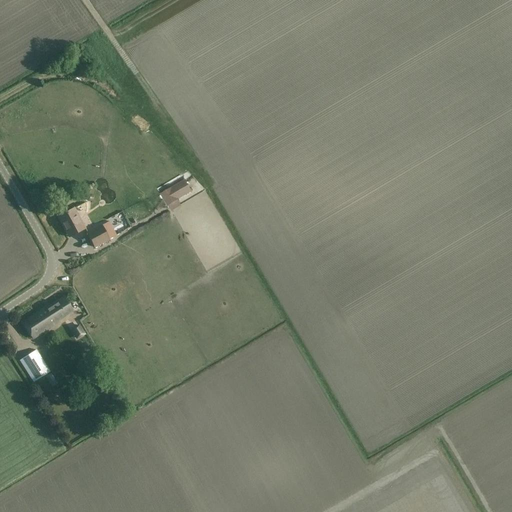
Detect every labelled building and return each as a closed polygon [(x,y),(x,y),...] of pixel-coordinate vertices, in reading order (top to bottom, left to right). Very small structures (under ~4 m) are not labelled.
[(171,189),(171,188),(161,194),(168,205),(177,200),(177,199),(191,191),(185,181),(171,189)] [(58,217),(62,224),(66,231),(68,229),(72,236),(85,229),(74,208),(58,217)] [(102,226),(88,234),(95,248),(109,240),(102,226)] [(48,306),(23,323),(33,339),(57,324),(55,322),(73,311),(65,298),(49,308),(48,306)] [(80,327),(74,330),(80,343),(86,339),(80,327)] [(36,351),(20,361),(34,383),(50,373),(36,351)]
